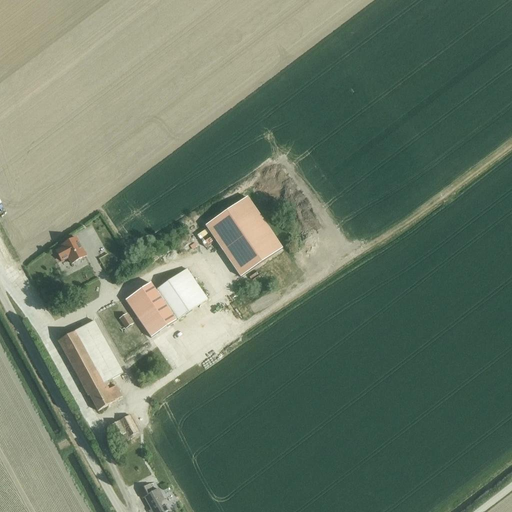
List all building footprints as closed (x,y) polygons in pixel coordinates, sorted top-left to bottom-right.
[(214,34),(207,38),(212,50),(220,46),(214,34)] [(205,227),(240,278),(282,249),(247,198),(205,227)] [(80,225),(88,234),(98,226),(90,217),(80,225)] [(63,248),(56,252),(61,262),(68,258),(72,265),(86,257),(76,238),(62,246),(63,248)] [(186,271),(156,291),(177,321),(207,301),(186,271)] [(151,284),(126,301),(151,339),(177,321),(156,291),(151,284)] [(127,315),(120,320),(126,329),(133,324),(127,315)] [(107,387),(108,386),(107,384),(123,375),(94,322),(58,342),(87,397),(88,397),(97,413),(115,403),(114,402),(122,399),(116,387),(109,391),(107,387)] [(143,342),(137,345),(140,352),(146,349),(143,342)] [(132,349),(126,351),(128,359),(135,357),(132,349)] [(110,427),(119,446),(133,439),(134,441),(140,438),(129,417),(110,427)] [(144,498),(151,511),(169,511),(158,491),(153,493),(149,485),(138,492),(142,499),(144,498)]
